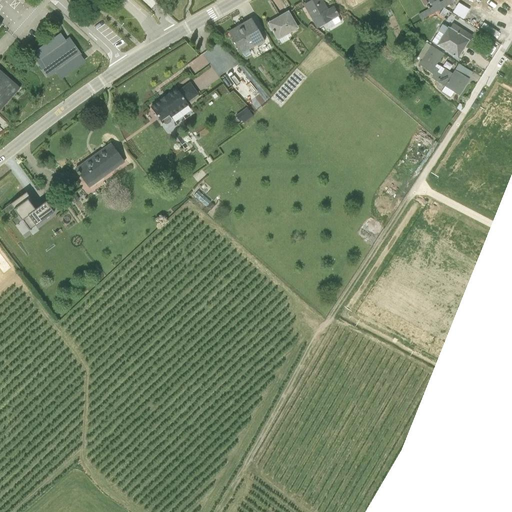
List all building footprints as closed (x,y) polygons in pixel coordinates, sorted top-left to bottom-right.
[(312,0),(304,5),(317,28),(339,16),(333,6),(327,10),(320,0),(312,0)] [(365,0),(347,0),(352,8),(365,0)] [(431,7),(417,15),(421,20),(435,13),(455,1),(454,0),(443,0),(439,2),(438,0),(427,0),(429,4),(430,4),(431,7)] [(443,8),(439,15),(444,18),(448,11),(443,8)] [(287,13),(268,24),(280,44),(289,40),(288,38),(291,36),(289,33),(297,29),(287,13)] [(101,17),(92,26),(120,51),(128,42),(101,17)] [(242,28),(230,35),(241,54),(243,57),(250,53),(248,50),(263,41),(251,19),(241,25),(242,28)] [(464,39),(468,41),(471,36),(452,23),(449,28),(447,26),(447,27),(441,24),(431,41),(453,55),(452,56),(453,56),(454,56),(457,58),(462,50),(459,48),(464,39)] [(242,28),(241,25),(228,32),(230,35),(242,28)] [(71,60),(77,67),(85,61),(80,55),(81,54),(69,37),(65,40),(60,33),(34,51),(39,58),(36,61),(38,60),(41,58),(36,51),(59,34),(64,42),(68,39),(78,55),(71,60)] [(41,58),(38,60),(49,76),(56,71),(61,78),(77,67),(71,60),(78,55),(68,39),(64,42),(59,34),(36,51),(41,58)] [(459,48),(462,50),(468,41),(464,39),(459,48)] [(467,79),(454,70),(452,73),(440,66),(436,65),(443,54),(426,43),(417,57),(421,60),(418,65),(433,74),(431,77),(445,86),(453,92),(458,94),(467,79)] [(193,73),(210,63),(204,54),(188,63),(193,73)] [(38,60),(36,61),(47,78),(49,76),(38,60)] [(454,70),(467,79),(472,72),(458,63),(454,70)] [(0,110),(20,88),(0,70),(0,110)] [(159,101),(150,107),(162,124),(163,123),(163,124),(167,125),(171,123),(171,119),(177,125),(193,114),(187,106),(188,105),(186,103),(197,95),(189,83),(178,91),(176,89),(167,95),(166,95),(159,100),(159,101)] [(453,92),(445,86),(441,92),(450,97),(453,92)] [(246,108),(235,116),(239,122),(241,121),(243,123),(252,116),(246,108)] [(90,158),(75,169),(77,172),(88,188),(124,163),(112,146),(91,160),(90,158)] [(198,191),(194,196),(206,206),(210,202),(198,191)] [(24,194),(31,204),(33,202),(26,192),(24,194)] [(31,204),(24,194),(10,204),(28,230),(53,212),(45,202),(35,210),(31,204)] [(75,195),(70,199),(73,204),(79,200),(75,195)]
